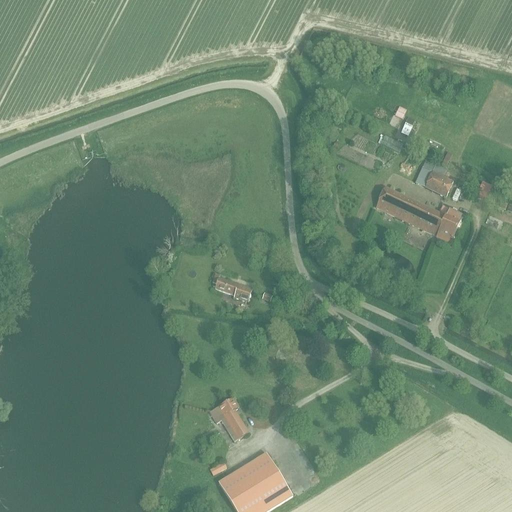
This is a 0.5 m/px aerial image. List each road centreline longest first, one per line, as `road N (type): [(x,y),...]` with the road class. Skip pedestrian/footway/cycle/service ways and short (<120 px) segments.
road 1 (unclassified): [(309,282),(293,244),(281,114),(252,86),(194,91),(0,163)]
road 2 (unclassified): [(511,403),(325,302),(309,282)]
road 3 (unclassified): [(511,378),(309,282)]
